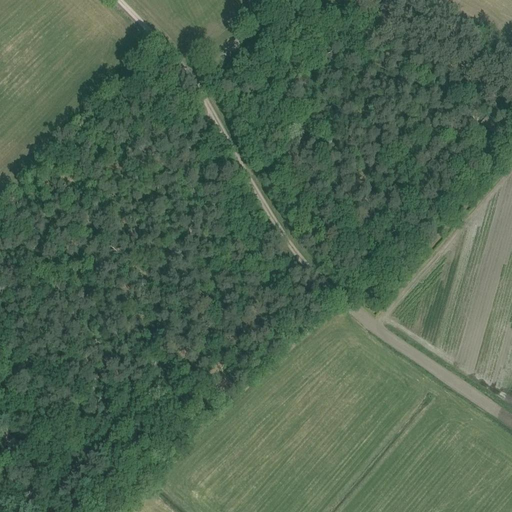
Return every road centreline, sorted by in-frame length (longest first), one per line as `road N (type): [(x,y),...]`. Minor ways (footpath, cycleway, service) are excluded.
road 1 (track): [(511,422),(383,333),(309,265),(202,85)]
road 2 (track): [(96,511),(152,388),(179,291),(206,92)]
road 3 (track): [(116,0),(202,85)]
